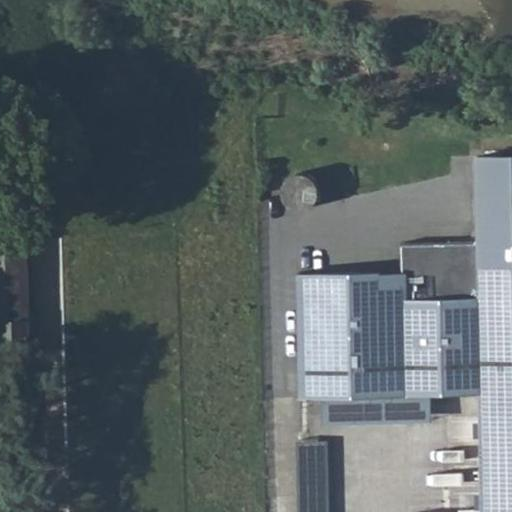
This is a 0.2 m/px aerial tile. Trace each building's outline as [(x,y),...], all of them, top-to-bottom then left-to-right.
[(511,511),(511,152),(478,153),(478,166),(457,167),(457,197),(481,196),(482,218),(407,220),(407,239),(404,239),(405,246),(294,247),(293,259),(293,270),(280,270),(281,303),(292,303),(295,394),(476,391),(478,511),(511,511)] [(286,181),(286,185),(286,188),(288,192),(290,195),(292,198),(295,200),(299,202),(303,202),(306,202),(310,201),(313,199),(316,197),(319,194),(320,190),(321,187),(321,183),(320,179),(319,176),(316,173),(313,170),(310,169),(306,168),(303,167),(299,168),(295,169),(292,171),(290,174),(288,177),(286,181)] [(164,511),(267,511),(268,224),(189,224),(189,474),(165,474),(164,511)] [(0,353),(31,354),(31,353),(26,238),(11,239),(12,245),(0,244),(0,353)] [(302,511),(330,511),(333,438),(305,437),(302,511)]
